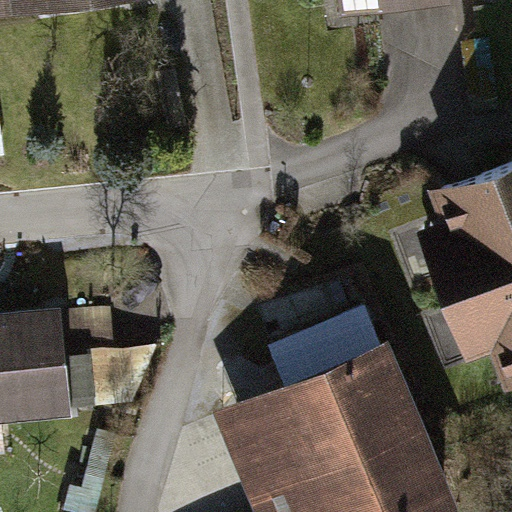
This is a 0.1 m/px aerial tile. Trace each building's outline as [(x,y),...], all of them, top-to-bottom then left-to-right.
[(0,0),(0,16),(1,26),(153,6),(151,0),(0,0)] [(332,0),(337,29),(472,9),(471,0),(332,0)] [(488,404),(511,396),(511,173),(425,200),(436,235),(403,245),(445,380),(477,370),(488,404)] [(62,320),(0,324),(0,430),(70,425),(69,412),(138,407),(135,360),(65,366),(62,320)] [(444,511),(380,357),(208,429),(242,511),(444,511)]
